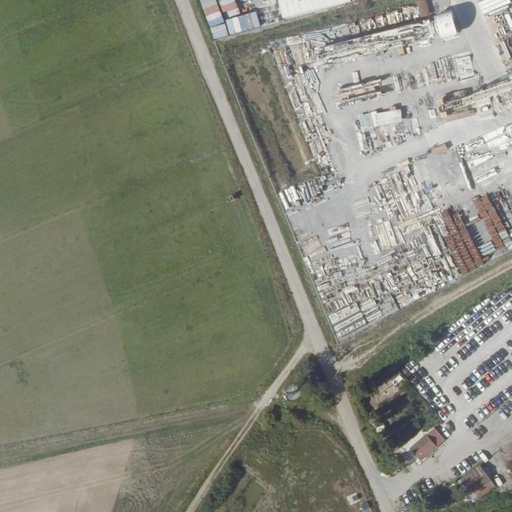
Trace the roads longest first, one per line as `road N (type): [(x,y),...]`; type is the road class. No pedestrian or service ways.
road 1 (unclassified): [(179,0),(386,511)]
road 2 (track): [(351,423),(263,408),(0,459)]
road 3 (track): [(188,511),(315,335)]
road 4 (unknown): [(382,502),(511,416)]
